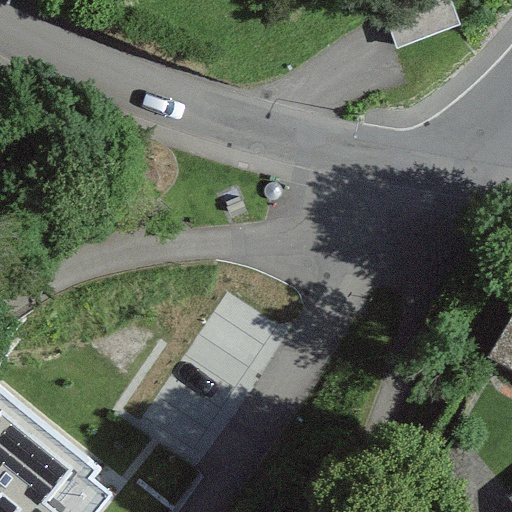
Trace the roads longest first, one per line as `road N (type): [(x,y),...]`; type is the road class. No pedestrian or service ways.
road 1 (residential): [(0,28),(228,125),(444,177)]
road 2 (residential): [(444,177),(400,201),(378,228),(289,384),(202,511)]
